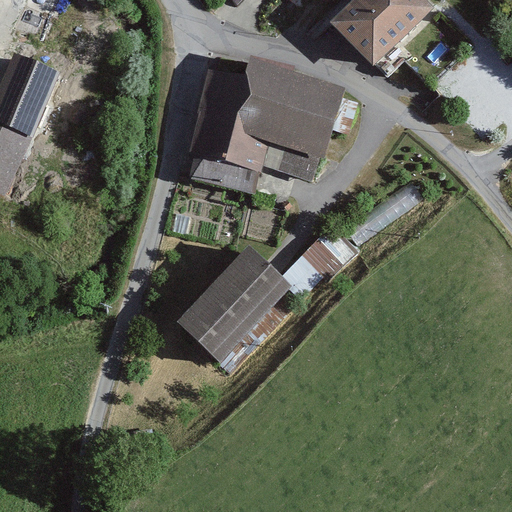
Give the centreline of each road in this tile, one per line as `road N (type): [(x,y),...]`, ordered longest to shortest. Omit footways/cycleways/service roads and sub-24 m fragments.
road 1 (residential): [(192,26),(318,69),(408,120),(511,216)]
road 2 (residential): [(192,26),(137,289)]
road 3 (unclassified): [(137,289),(83,511)]
